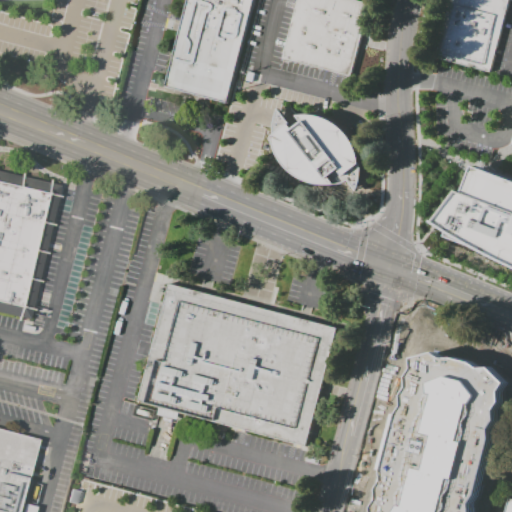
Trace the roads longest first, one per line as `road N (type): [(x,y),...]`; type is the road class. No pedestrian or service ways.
road 1 (secondary): [(201,194),(0,115)]
road 2 (secondary): [(392,267),(201,194)]
road 3 (residential): [(398,194),(406,0)]
road 4 (residential): [(348,434),(392,267)]
